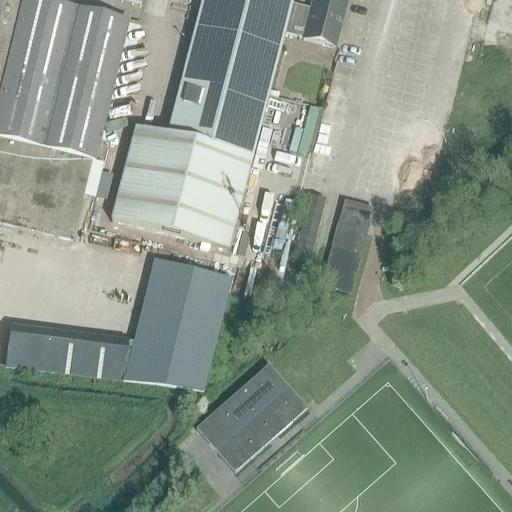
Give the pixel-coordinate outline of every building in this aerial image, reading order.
[(92,162),(126,22),(34,0),(0,0),(0,225),(71,243),(90,162),(92,162)] [(134,130),(110,224),(200,246),(208,248),(227,253),(251,160),(283,34),(290,7),(291,5),(291,4),(276,0),(201,0),(165,138),(134,130)] [(312,0),(308,18),(304,17),(300,10),(290,7),(283,34),(302,39),(302,41),(333,49),(346,1),(341,0),(312,0)] [(108,201),(114,175),(103,173),(105,163),(95,161),(87,196),(108,201)] [(308,263),(324,202),(308,198),(293,259),(308,263)] [(371,211),(343,204),(321,289),(348,297),(371,211)] [(202,395),(230,283),(153,264),(132,345),(126,345),(126,344),(9,329),(4,369),(202,395)] [(264,292),(261,303),(281,309),(284,297),(264,292)] [(267,367),(195,431),(233,475),(306,411),(267,367)]
